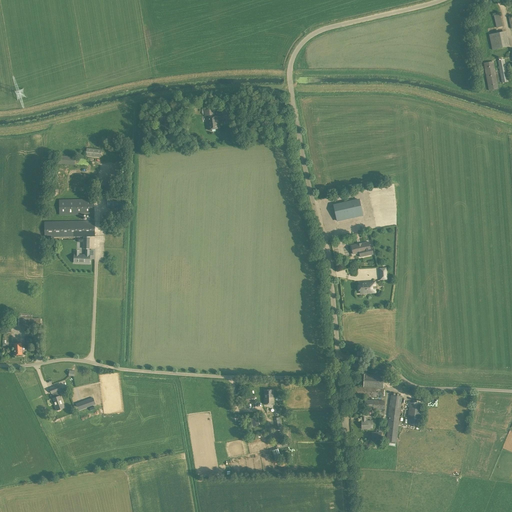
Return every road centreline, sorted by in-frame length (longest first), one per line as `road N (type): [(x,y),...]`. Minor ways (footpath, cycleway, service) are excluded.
road 1 (unclassified): [(338,357),(290,64),(313,33),(442,0)]
road 2 (unclassified): [(0,362),(78,357),(148,372),(340,373)]
road 3 (unclassified): [(511,389),(417,387),(376,357),(338,357)]
road 4 (unclassified): [(351,511),(340,373)]
